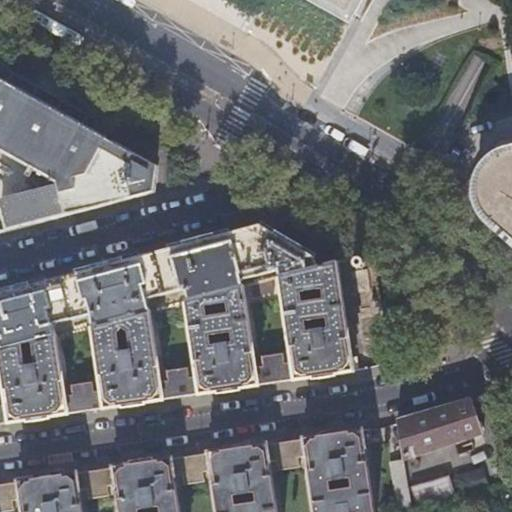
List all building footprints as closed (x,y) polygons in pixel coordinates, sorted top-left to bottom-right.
[(318,0),(347,16),(355,0),(318,0)] [(0,152),(56,184),(59,195),(1,210),(0,210),(0,220),(4,233),(6,233),(153,194),(156,169),(9,87),(0,81),(0,152)] [(511,145),(505,148),(499,149),(493,152),(490,154),(488,155),(484,160),(480,164),(477,170),(475,176),(474,182),(475,196),(477,211),(511,242),(511,145)] [(153,256),(164,297),(184,292),(187,303),(242,288),(240,279),(274,270),(277,279),(313,269),(311,261),(281,243),(258,229),(205,243),(153,256)] [(106,269),(60,281),(70,322),(87,318),(90,328),(148,313),(145,302),(164,297),(153,256),(106,269)] [(0,424),(87,411),(180,397),(276,382),(278,382),(352,370),(335,262),(320,266),(322,267),(313,269),(277,279),(291,363),(283,364),(282,355),(261,358),(263,368),(255,369),(242,288),(187,303),(184,303),(195,378),(187,379),(186,370),(165,373),(166,382),(158,384),(148,313),(90,328),(100,392),(92,394),(90,384),(71,387),(72,396),(64,398),(54,338),(0,352),(0,374),(3,392),(5,392),(7,406),(0,407),(0,424)] [(365,270),(349,273),(352,293),(368,291),(365,270)] [(14,293),(0,296),(0,352),(54,338),(52,327),(70,322),(60,281),(14,293)] [(380,312),(378,298),(371,299),(373,313),(380,312)] [(396,422),(403,460),(481,434),(470,403),(436,412),(396,422)] [(0,511),(13,511),(12,502),(19,501),(20,508),(23,507),(23,511),(80,511),(77,492),(86,491),(87,500),(108,497),(106,488),(115,487),(119,511),(177,511),(172,478),(181,477),(182,486),(202,483),(201,473),(210,472),(215,511),(276,511),(269,463),(277,462),(278,472),(299,469),(297,459),(305,457),(314,511),(374,511),(360,431),(289,442),(191,457),(96,471),(0,485),(0,511)] [(493,468),(481,471),(486,489),(499,485),(500,485),(496,468),(493,468)] [(450,478),(413,488),(418,506),(455,497),(450,478)] [(408,511),(412,511),(408,486),(395,489),(399,511),(408,511)]
